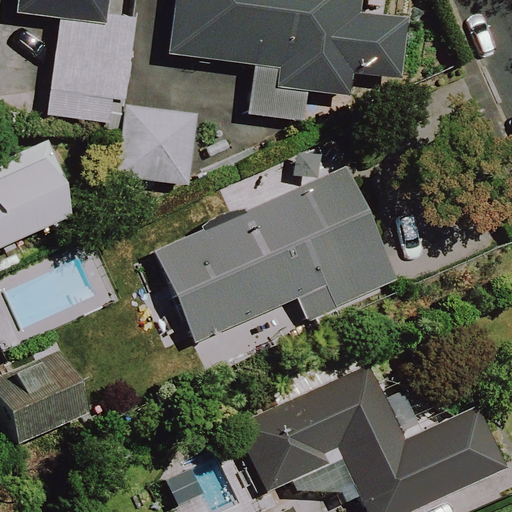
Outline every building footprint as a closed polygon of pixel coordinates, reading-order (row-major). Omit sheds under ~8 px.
[(14,0),(12,20),(124,33),(127,0),(14,0)] [(357,0),(168,0),(161,60),(248,71),(241,122),(297,129),(300,98),(333,102),(337,73),(394,81),(400,29),(354,23),(357,0)] [(190,119),(124,116),(121,185),(187,188),(190,119)] [(0,249),(62,220),(34,161),(0,176),(0,249)] [(391,286),(342,173),(151,257),(191,349),(289,306),(298,327),(391,286)] [(75,423),(50,360),(0,379),(0,444),(2,451),(75,423)] [(261,496),(284,485),(292,503),(354,506),(357,511),(414,511),(499,474),(470,412),(397,445),(363,370),(231,430),(261,496)]
